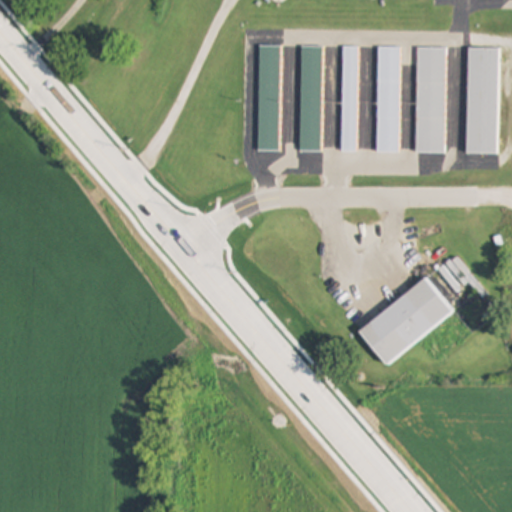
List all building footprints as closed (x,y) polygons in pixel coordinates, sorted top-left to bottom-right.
[(259,47),(259,152),(280,152),(281,47),(259,47)] [(301,153),(323,154),(323,47),(302,47),(301,153)] [(359,48),(343,48),(343,154),(359,154),(359,48)] [(378,154),(401,154),(401,48),(378,48),(378,154)] [(417,155),(445,155),(445,48),(417,48),(417,155)] [(467,154),(498,154),(499,49),(468,48),(467,154)] [(360,331),(386,366),(454,315),(428,280),(360,331)]
